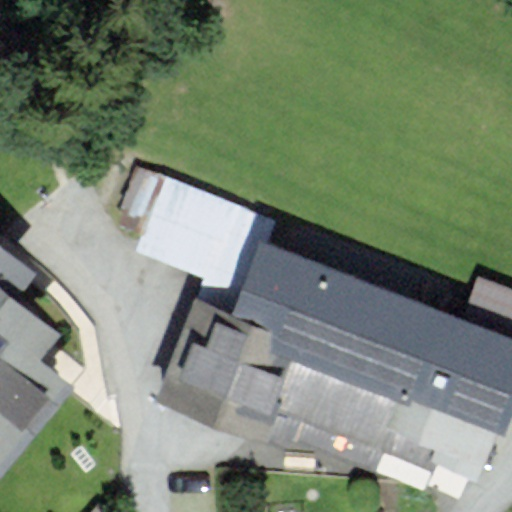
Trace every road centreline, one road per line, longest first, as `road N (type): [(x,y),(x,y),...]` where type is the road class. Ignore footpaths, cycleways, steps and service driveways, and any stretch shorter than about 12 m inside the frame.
road 1 (residential): [(143,511),(134,409),(114,345),(88,285),(37,219)]
road 2 (track): [(0,12),(104,240),(77,268)]
